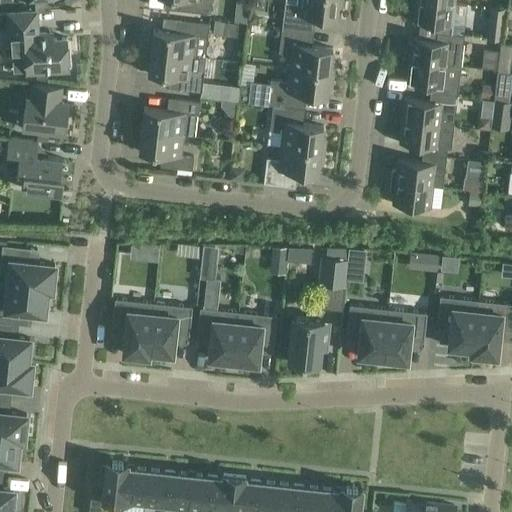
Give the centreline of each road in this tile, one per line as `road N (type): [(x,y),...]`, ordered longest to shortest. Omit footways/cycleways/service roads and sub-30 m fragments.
road 1 (residential): [(81,385),(247,403),(500,393),(491,511)]
road 2 (residential): [(110,181),(316,210),(345,204),(355,184),(370,0)]
road 3 (residential): [(110,181),(97,161),(110,60),(106,0)]
road 4 (residential): [(51,511),(65,398),(81,385)]
road 5 (residential): [(81,385),(98,253)]
